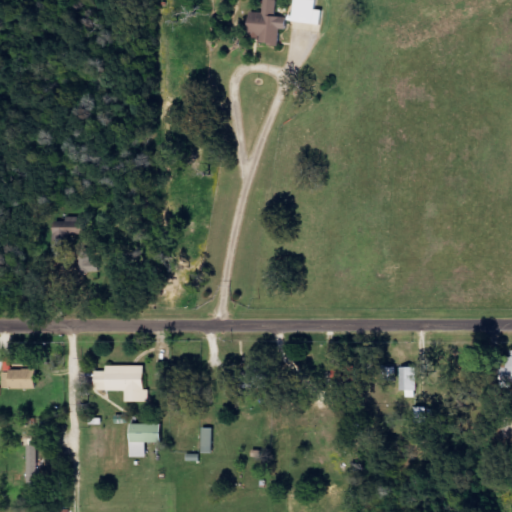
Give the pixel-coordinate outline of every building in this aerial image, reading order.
[(281,0),(276,0),(267,0),(267,13),(255,13),(254,38),(264,39),(264,44),(284,45),(284,30),(291,30),(292,18),(281,18),(281,0)] [(320,10),(321,0),(299,0),(297,22),(325,26),(327,11),(320,10)] [(53,245),(85,246),(85,222),(54,222),(53,245)] [(93,253),(82,253),(81,273),(103,273),(103,262),(93,261),(93,253)] [(511,385),(511,357),(506,358),(506,367),(500,367),(501,385),(511,385)] [(150,366),(111,367),(111,371),(100,371),(100,391),(129,391),(129,403),(150,402),(150,366)] [(404,391),(411,392),(411,398),(420,398),(421,368),(405,368),(404,391)] [(41,371),(6,371),(7,390),(42,389),(41,371)] [(346,382),(345,371),(337,371),(338,382),(346,382)] [(417,424),(431,424),(431,408),(418,407),(417,424)] [(167,425),(136,425),(136,458),(151,458),(151,444),(167,444),(167,425)] [(217,429),(207,429),(206,454),(217,454),(217,429)] [(44,495),(43,446),(32,446),(34,495),(44,495)]
